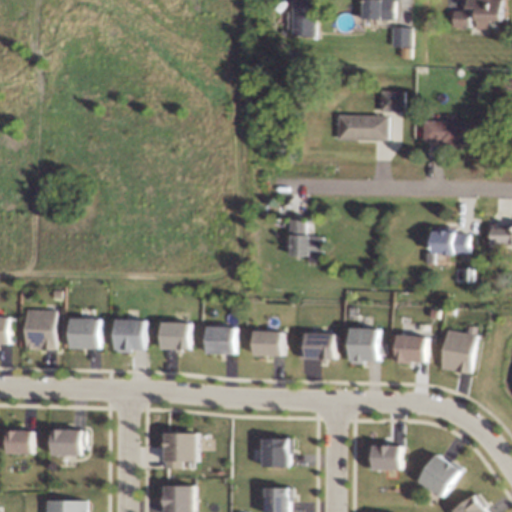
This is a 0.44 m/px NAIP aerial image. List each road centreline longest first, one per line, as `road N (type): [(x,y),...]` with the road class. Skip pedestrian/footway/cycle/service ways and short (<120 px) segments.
road 1 (residential): [(511,466),(485,430),(452,408),(411,401),(0,384)]
road 2 (residential): [(282,183),(511,186)]
road 3 (residential): [(132,387),(130,511)]
